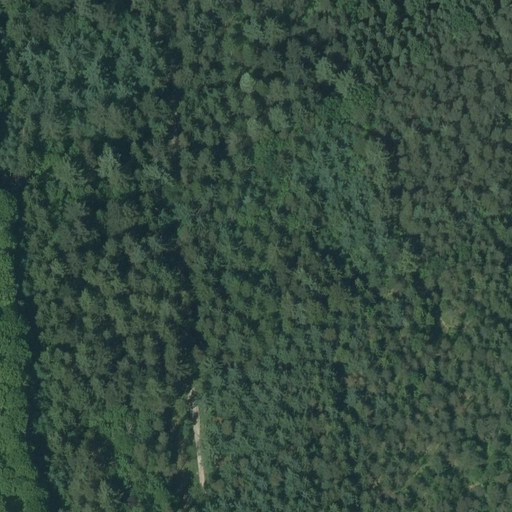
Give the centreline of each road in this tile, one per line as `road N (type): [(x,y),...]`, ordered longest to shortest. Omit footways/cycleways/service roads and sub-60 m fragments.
road 1 (track): [(193,0),(346,90),(368,113),(413,273),(460,352),(511,402)]
road 2 (track): [(177,223),(511,8)]
road 3 (track): [(195,395),(511,214)]
road 4 (track): [(177,223),(203,511)]
road 5 (track): [(170,0),(177,223)]
